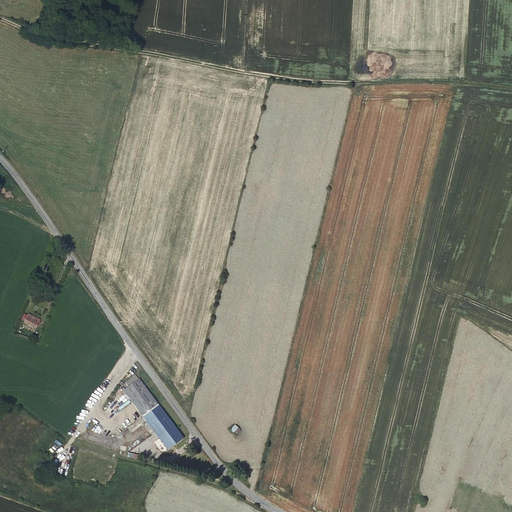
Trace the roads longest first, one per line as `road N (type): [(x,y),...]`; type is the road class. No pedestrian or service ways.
road 1 (track): [(511,87),(285,80),(44,38),(0,18)]
road 2 (tertiary): [(0,157),(212,456),(238,486),(278,511)]
road 3 (track): [(238,486),(71,440)]
